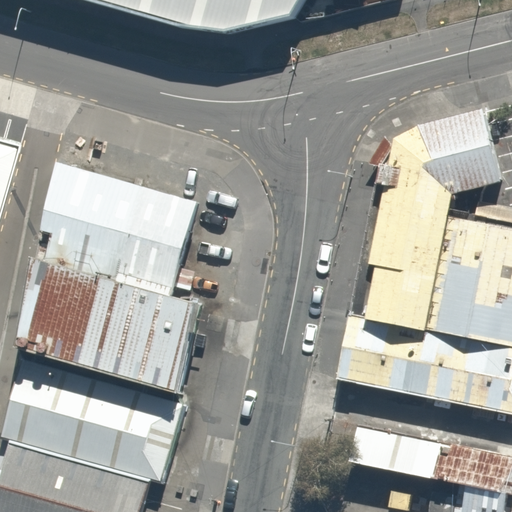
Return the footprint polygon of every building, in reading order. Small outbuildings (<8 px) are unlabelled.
[(80,0),(183,29),(230,35),(295,19),(306,0),(80,0)] [(448,217),(453,194),(502,182),(483,109),(419,126),(394,139),(393,144),(388,165),(380,163),(380,166),(350,315),(426,330),(448,217)] [(369,164),(380,166),(380,163),(388,165),(393,144),(386,136),(369,164)] [(200,206),(54,163),(36,244),(176,287),(200,206)] [(475,222),(511,228),(511,209),(478,203),(475,222)] [(511,228),(475,222),(448,217),(426,330),(511,345),(511,228)] [(196,306),(34,258),(19,340),(171,389),(196,306)] [(511,345),(426,330),(350,315),(337,379),(511,415),(511,345)] [(187,406),(27,359),(5,433),(16,436),(153,476),(164,480),(187,406)] [(511,446),(360,422),(354,463),(511,488),(511,446)] [(0,511),(142,511),(153,476),(16,436),(0,489),(0,511)]
